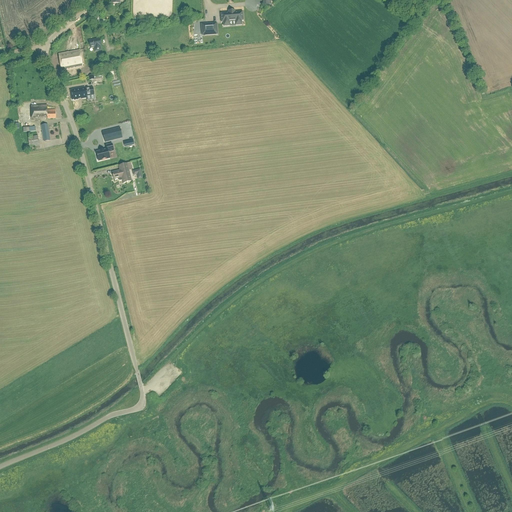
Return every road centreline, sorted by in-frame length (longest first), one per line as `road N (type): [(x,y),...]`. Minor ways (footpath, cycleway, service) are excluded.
road 1 (unclassified): [(0,467),(142,403),(79,146),(44,51)]
road 2 (track): [(169,361),(244,293),(311,253),(511,191)]
road 3 (track): [(511,404),(486,402),(282,511)]
